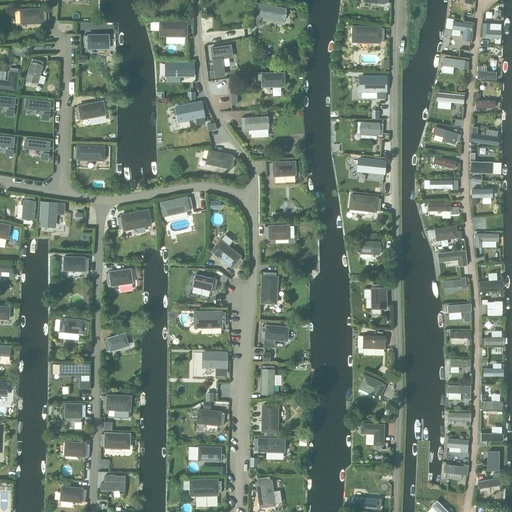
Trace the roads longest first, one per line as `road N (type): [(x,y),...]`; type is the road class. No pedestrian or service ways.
road 1 (residential): [(466,511),(475,329),(463,171),(479,0)]
road 2 (residential): [(392,511),(396,0)]
road 3 (residential): [(241,511),(253,200)]
road 4 (residential): [(100,201),(91,511)]
road 5 (residential): [(253,200),(252,176),(205,96),(197,0)]
road 6 (residential): [(61,193),(65,42),(51,22),(50,0)]
road 7 (residential): [(253,200),(186,187),(100,201)]
